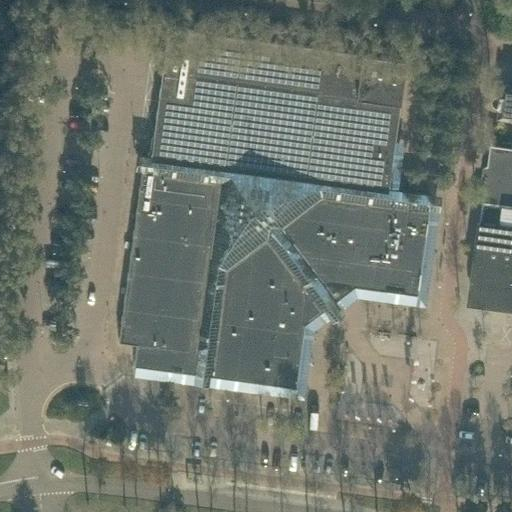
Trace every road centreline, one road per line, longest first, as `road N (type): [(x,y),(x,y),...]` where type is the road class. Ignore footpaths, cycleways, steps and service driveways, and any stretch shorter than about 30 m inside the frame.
road 1 (residential): [(511,469),(144,418),(86,358)]
road 2 (tertiary): [(300,511),(35,482)]
road 3 (residential): [(35,482),(28,404),(39,376),(86,358)]
